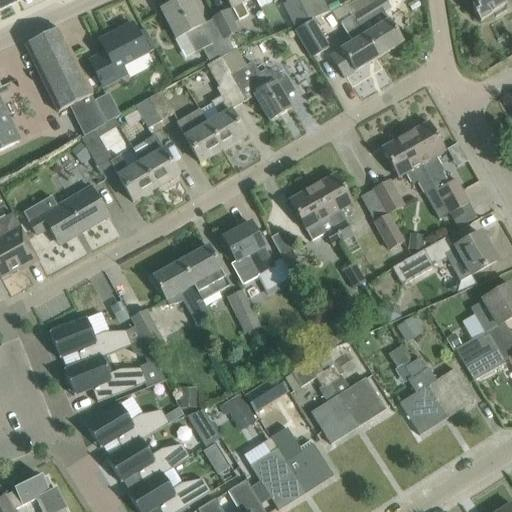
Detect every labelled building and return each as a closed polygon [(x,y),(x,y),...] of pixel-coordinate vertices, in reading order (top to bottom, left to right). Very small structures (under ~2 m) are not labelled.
[(0,0),(0,11),(21,1),(20,0),(0,0)] [(206,64),(208,68),(221,61),(220,59),(232,55),(225,41),(214,21),(204,26),(190,0),(182,0),(163,10),(178,39),(187,35),(197,54),(203,50),(210,63),(206,64)] [(250,0),(227,0),(232,8),(213,18),(214,21),(225,41),(240,33),(234,23),(239,20),(240,22),(249,17),(242,4),(250,0)] [(256,0),(261,9),(273,3),(274,4),(281,0),(256,0)] [(322,0),(297,0),(309,23),(313,21),(312,20),(314,19),(329,13),(322,0)] [(363,0),(361,1),(348,7),(380,59),(404,44),(390,21),(388,22),(383,14),(391,9),(385,0),(363,0)] [(473,9),(481,23),(495,15),(497,18),(507,13),(508,8),(503,0),(473,0),(475,2),(473,9)] [(380,59),(348,7),(354,18),(341,26),(347,36),(361,28),(366,36),(342,51),(342,52),(332,58),(345,79),(355,73),(356,74),(380,59)] [(309,23),(298,27),(299,28),(295,30),(312,59),(329,49),(313,21),(309,23)] [(91,63),(101,83),(104,88),(127,76),(123,68),(149,54),(147,51),(154,48),(144,27),(137,31),(134,25),(112,37),(113,41),(103,46),(102,42),(101,43),(107,54),(91,63)] [(26,47),(60,114),(94,97),(60,30),(26,47)] [(221,61),(246,103),(255,97),(271,123),(293,110),(275,81),(286,74),(283,70),(279,73),(265,69),(263,64),(256,68),(253,62),(246,65),(238,52),(232,55),(220,59),(221,61)] [(297,81),(311,74),(302,58),(288,65),(297,81)] [(221,118),(232,112),(246,103),(221,61),(208,68),(219,86),(216,88),(222,97),(212,104),(221,118)] [(0,153),(21,143),(0,101),(0,89),(1,89),(0,85),(0,153)] [(163,94),(149,102),(161,121),(174,114),(163,94)] [(121,116),(110,95),(96,102),(107,123),(121,116)] [(161,121),(149,102),(137,109),(148,129),(161,121)] [(223,152),(208,126),(200,111),(177,124),(202,164),(223,152)] [(221,118),(208,126),(223,152),(246,138),(232,112),(221,118)] [(407,137),(449,213),(450,215),(470,204),(456,180),(450,184),(444,173),(445,172),(437,158),(446,152),(430,124),(407,137)] [(85,138),(82,139),(95,162),(109,154),(100,139),(110,133),(106,126),(85,138)] [(156,137),(133,150),(141,164),(156,191),(180,177),(156,137)] [(449,213),(407,137),(383,151),(399,179),(406,175),(412,184),(418,181),(439,219),(449,213)] [(113,162),(111,163),(117,174),(134,204),(156,191),(141,164),(129,172),(121,157),(113,162)] [(313,190),(350,255),(359,249),(339,214),(354,206),(337,176),(313,190)] [(376,192),(389,216),(404,207),(391,184),(376,192)] [(25,214),(38,236),(50,229),(58,243),(81,230),(83,233),(109,218),(92,189),(57,209),(51,199),(25,214)] [(342,241),(313,190),(290,203),(312,242),(326,235),(332,247),(342,241)] [(0,221),(0,275),(2,280),(29,265),(28,263),(38,258),(14,214),(0,221)] [(405,243),(389,216),(374,224),(389,252),(405,243)] [(274,269),(264,250),(266,249),(252,224),(224,240),(237,264),(232,267),(243,286),(274,269)] [(284,232),(273,236),(282,256),(293,251),(284,232)] [(454,252),(445,257),(452,268),(452,267),(460,282),(471,275),(472,277),(498,262),(482,234),(457,248),(458,250),(454,252)] [(409,250),(423,251),(424,236),(411,235),(409,250)] [(210,247),(181,263),(203,302),(230,288),(210,247)] [(425,252),(394,270),(404,288),(435,270),(434,267),(425,252)] [(293,254),(283,259),(293,276),(303,271),(293,254)] [(203,302),(181,263),(153,279),(166,303),(168,302),(170,307),(184,303),(195,325),(211,317),(203,303),(203,302)] [(344,271),(354,290),(367,283),(357,264),(344,271)] [(98,278),(116,324),(128,319),(110,274),(98,278)] [(485,302),(471,310),(486,335),(506,323),(511,319),(511,287),(511,286),(484,301),(485,302)] [(226,299),(245,336),(261,328),(243,291),(226,299)] [(382,311),(388,324),(402,317),(395,304),(382,311)] [(132,321),(146,348),(162,340),(148,312),(132,321)] [(314,325),(330,351),(348,340),(332,314),(314,325)] [(53,333),(50,335),(57,353),(60,352),(63,358),(78,353),(83,365),(83,366),(103,358),(103,359),(143,343),(136,328),(126,333),(106,334),(95,338),(87,320),(66,328),(65,326),(52,331),(53,333)] [(399,330),(408,346),(422,337),(412,321),(399,330)] [(456,334),(448,338),(455,350),(462,346),(456,334)] [(486,335),(457,351),(467,369),(496,353),(486,335)] [(402,348),(389,356),(398,369),(410,361),(402,348)] [(496,353),(467,369),(475,382),(503,366),(496,353)] [(328,356),(318,362),(324,373),(332,368),(335,367),(328,356)] [(83,365),(65,372),(72,390),(75,389),(78,396),(93,390),(98,404),(147,384),(142,370),(120,371),(109,375),(103,359),(103,358),(83,366),(83,365)] [(316,359),(315,360),(356,425),(359,429),(360,429),(357,424),(370,416),(372,419),(385,411),(386,412),(387,412),(367,380),(366,380),(367,382),(351,391),(342,377),(339,379),(332,368),(324,373),(318,362),(316,359)] [(356,425),(315,360),(293,374),(302,388),(318,379),(324,389),(322,390),(330,404),(314,415),(313,413),(312,414),(332,446),(333,446),(332,444),(345,436),(343,432),(356,425)] [(419,360),(412,365),(445,416),(448,420),(449,420),(446,415),(458,407),(460,410),(474,402),(475,403),(475,402),(455,370),(454,371),(455,372),(438,383),(429,369),(426,371),(419,360)] [(445,416),(412,365),(405,369),(412,380),(409,382),(419,396),(402,406),(401,405),(400,406),(421,437),(422,437),(421,435),(434,427),(432,424),(445,416)] [(302,388),(293,374),(285,378),(295,393),(302,388)] [(263,387),(246,398),(256,414),(273,403),(263,387)] [(179,407),(196,408),(197,389),(180,388),(179,407)] [(226,406),(236,423),(252,413),(241,396),(226,406)] [(90,425),(87,427),(97,443),(100,441),(104,447),(117,439),(125,451),(142,441),(169,425),(162,412),(141,417),(131,423),(121,406),(101,418),(100,416),(89,422),(90,425)] [(179,410),(173,414),(177,420),(183,416),(179,410)] [(204,411),(188,418),(202,441),(217,432),(204,411)] [(214,444),(232,468),(239,463),(221,439),(214,444)] [(265,444),(244,457),(261,483),(272,500),(278,510),(279,511),(280,511),(281,511),(280,511),(293,502),(291,499),(304,491),(306,494),(307,495),(304,491),(288,465),(272,440),(265,444)] [(124,451),(108,461),(118,477),(121,475),(124,482),(138,473),(145,485),(163,475),(163,476),(190,459),(183,446),(162,451),(152,457),(142,441),(125,451),(124,451)] [(314,448),(288,465),(304,491),(307,495),(308,495),(305,490),(317,482),(320,485),(333,477),(333,478),(334,478),(314,446),(313,447),(314,448)] [(225,463),(215,469),(219,476),(229,470),(225,463)] [(145,485),(129,495),(139,511),(141,510),(142,511),(151,511),(159,507),(161,511),(180,511),(211,493),(203,481),(183,485),(173,491),(163,476),(163,475),(145,485)] [(43,511),(66,511),(66,510),(67,509),(66,506),(66,505),(59,492),(57,489),(54,490),(48,478),(38,483),(35,478),(17,487),(19,491),(8,497),(14,511),(38,500),(43,511)] [(264,511),(247,482),(234,490),(243,504),(238,508),(240,511),(264,511)] [(7,494),(0,497),(0,511),(14,511),(8,497),(7,494)] [(223,511),(216,501),(203,509),(205,511),(223,511)]
